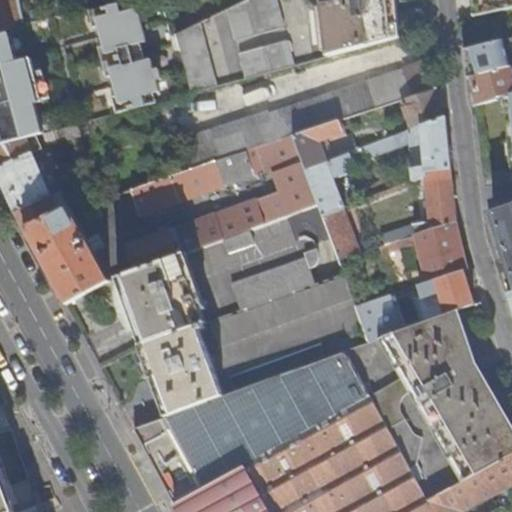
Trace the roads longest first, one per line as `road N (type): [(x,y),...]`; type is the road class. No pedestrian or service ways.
road 1 (residential): [(511,356),(437,0)]
road 2 (tertiary): [(0,255),(142,511)]
